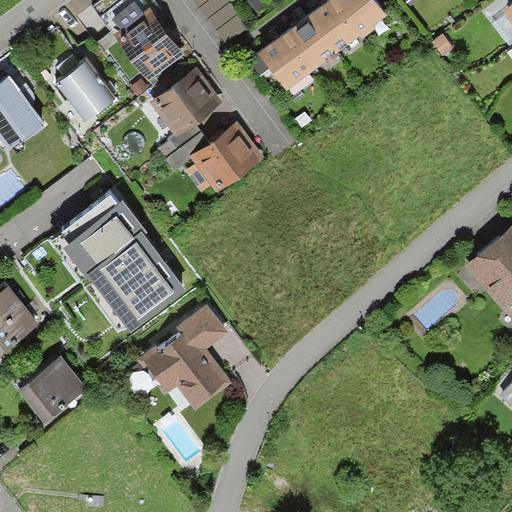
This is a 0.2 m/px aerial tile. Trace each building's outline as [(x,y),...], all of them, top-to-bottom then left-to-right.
[(111,26),(150,78),(184,52),(145,0),(111,26)] [(372,0),(333,0),(332,1),(359,36),(385,16),(372,0)] [(332,1),(309,17),(335,53),(359,36),(332,1)] [(309,17),(284,36),(310,71),(335,53),(309,17)] [(262,52),(288,87),(310,71),(284,36),(262,52)] [(86,60),(58,82),(86,118),(114,97),(86,60)] [(176,130),(221,99),(198,67),(153,98),(176,130)] [(9,77),(0,83),(0,135),(8,146),(41,122),(9,77)] [(216,187),(261,156),(238,124),(193,155),(216,187)] [(190,287),(113,184),(41,241),(117,339),(190,287)] [(511,317),(511,223),(465,264),(511,317)] [(0,347),(37,321),(8,282),(0,287),(0,347)] [(206,347),(228,330),(207,304),(136,359),(164,395),(177,385),(196,410),(233,382),(206,347)] [(45,415),(85,385),(61,353),(21,384),(45,415)] [(511,379),(500,392),(511,403),(511,379)]
